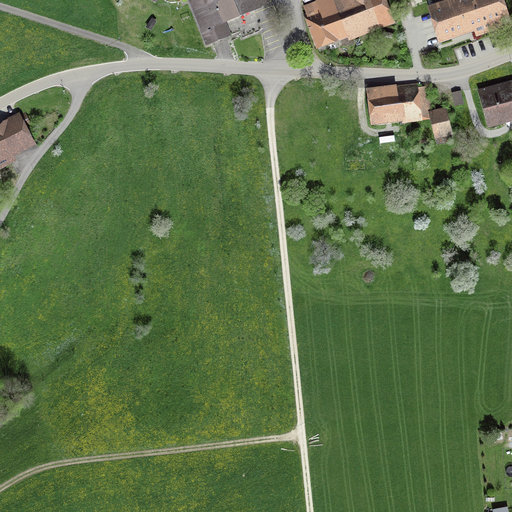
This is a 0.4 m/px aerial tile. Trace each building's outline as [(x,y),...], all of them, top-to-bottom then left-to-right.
[(190,0),(190,1),(207,44),(229,35),(224,21),(266,3),(265,0),(190,0)] [(305,15),(315,44),(390,15),(383,0),(316,0),(317,2),(304,7),(307,14),(305,15)] [(446,0),(430,5),(439,36),(506,14),(501,0),(446,0)] [(511,82),(479,92),(487,122),(511,114),(511,82)] [(420,113),(421,115),(429,114),(430,114),(430,112),(427,87),(417,88),(417,85),(368,90),(372,120),(420,113)] [(452,93),(455,105),(463,104),(460,91),(452,93)] [(446,108),(430,112),(430,114),(429,114),(436,144),(453,139),(446,108)] [(20,115),(0,125),(0,160),(34,143),(20,115)]
